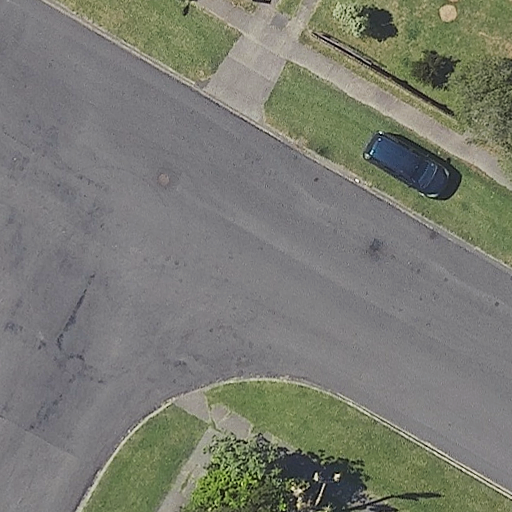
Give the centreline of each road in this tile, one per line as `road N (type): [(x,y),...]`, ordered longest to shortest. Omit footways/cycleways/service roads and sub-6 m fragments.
road 1 (residential): [(511,382),(147,176)]
road 2 (residential): [(0,441),(147,176)]
road 3 (residential): [(147,176),(0,90)]
